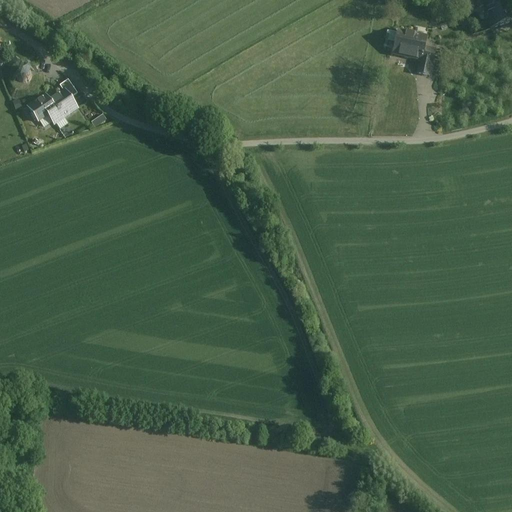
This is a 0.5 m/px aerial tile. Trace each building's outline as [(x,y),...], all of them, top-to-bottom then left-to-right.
[(454,0),(460,18),(476,13),(482,10),(482,11),(484,10),(491,30),(511,23),(511,5),(510,0),(454,0)] [(398,33),(393,56),(420,62),(421,62),(424,50),(426,39),(398,33)] [(434,52),(424,50),(421,62),(420,62),(417,75),(429,78),(434,52)] [(35,69),(29,73),(30,73),(31,75),(32,77),(32,79),(38,75),(35,69)] [(23,71),(21,71),(19,72),(17,74),(16,76),(16,79),(16,81),(17,83),(19,85),(20,86),(23,87),(25,87),(27,86),(29,85),(31,83),(32,81),(32,79),(32,77),(31,75),(30,73),(29,73),(28,72),(26,71),(23,71)] [(59,88),(64,94),(69,101),(77,96),(68,82),(59,88)] [(37,103),(28,109),(32,115),(30,116),(34,123),(36,121),(38,124),(48,118),(53,126),(76,110),(69,101),(64,94),(49,104),(46,99),(38,104),(37,103)] [(96,128),(108,121),(105,116),(93,123),(96,128)]
